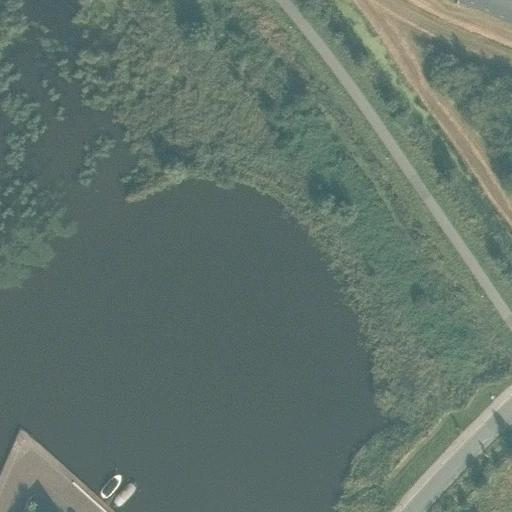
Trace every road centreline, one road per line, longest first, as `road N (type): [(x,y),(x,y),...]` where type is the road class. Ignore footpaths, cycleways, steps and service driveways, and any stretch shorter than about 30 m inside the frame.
road 1 (unclassified): [(412,511),(511,409)]
road 2 (residential): [(89,511),(37,472),(22,475),(2,511)]
